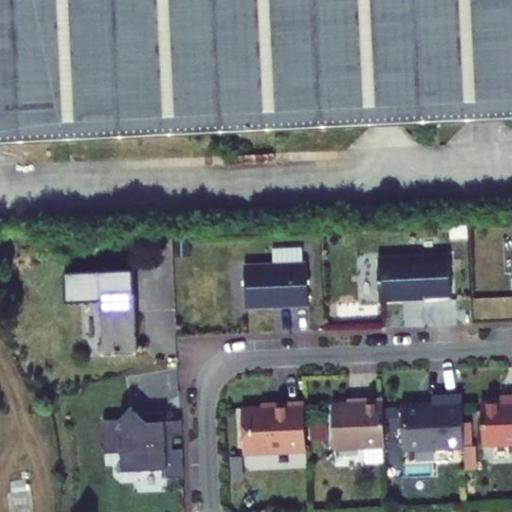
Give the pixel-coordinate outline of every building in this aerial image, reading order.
[(511,0),(0,0),(0,144),(511,118),(511,0)] [(449,255),(378,258),(380,301),(425,298),(425,301),(452,300),(449,255)] [(247,309),(309,306),(307,262),(245,265),(247,309)] [(102,302),(104,354),(137,353),(134,269),(64,273),(66,304),(102,302)] [(376,276),(358,277),(359,301),(378,300),(376,276)] [(464,447),(462,394),(433,396),(433,403),(402,404),(404,450),(464,447)] [(511,394),(502,395),(502,402),(511,401),(511,394)] [(386,446),(383,398),(360,399),(360,402),(332,403),(334,449),(386,446)] [(511,401),(502,402),(481,403),(483,445),(511,443),(511,401)] [(307,451),(304,402),(275,403),(275,406),(242,408),(244,454),(307,451)] [(182,435),(181,420),(165,420),(165,412),(138,413),(131,407),(120,419),(104,420),(105,453),(122,452),(123,471),(166,469),(167,478),(184,477),(183,449),(173,449),(172,435),(182,435)] [(343,449),(344,460),(366,459),(366,448),(343,449)]
